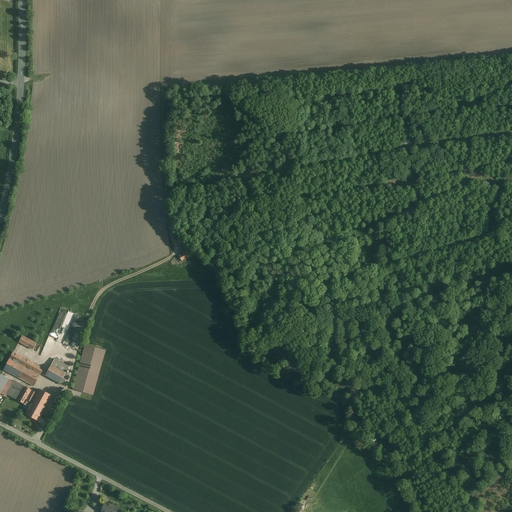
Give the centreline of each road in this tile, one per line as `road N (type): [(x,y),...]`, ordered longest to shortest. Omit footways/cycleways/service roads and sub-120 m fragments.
road 1 (track): [(511,132),(165,189)]
road 2 (track): [(164,117),(166,204),(181,249),(103,288),(88,319)]
road 3 (tertiary): [(21,0),(17,124),(0,223)]
road 4 (unclassified): [(170,511),(0,423)]
road 5 (track): [(511,365),(341,392)]
